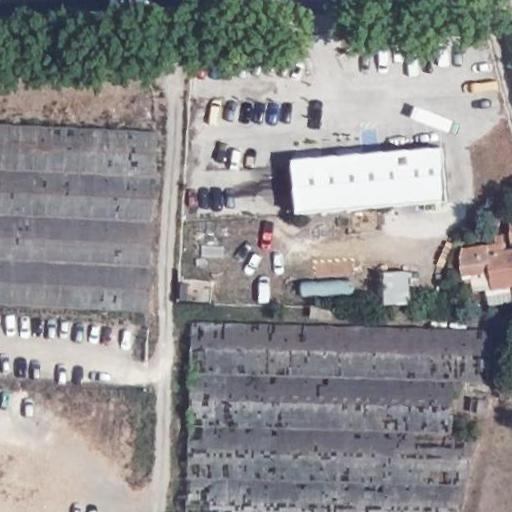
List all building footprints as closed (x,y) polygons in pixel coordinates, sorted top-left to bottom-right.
[(0,300),(143,308),(153,130),(0,122),(0,300)] [(293,157),(297,211),(446,200),(442,146),(293,157)] [(511,215),(511,221),(511,247),(494,251),(463,249),(460,257),(463,276),(490,275),(494,291),(511,288),(511,215)] [(416,258),(421,283),(431,280),(427,256),(416,258)] [(384,305),(411,305),(411,272),(384,272),(384,305)] [(470,278),(471,293),(492,292),(490,276),(470,278)] [(453,378),(490,378),(490,327),(193,319),(188,511),(458,511),(476,430),(451,428),(453,378)]
